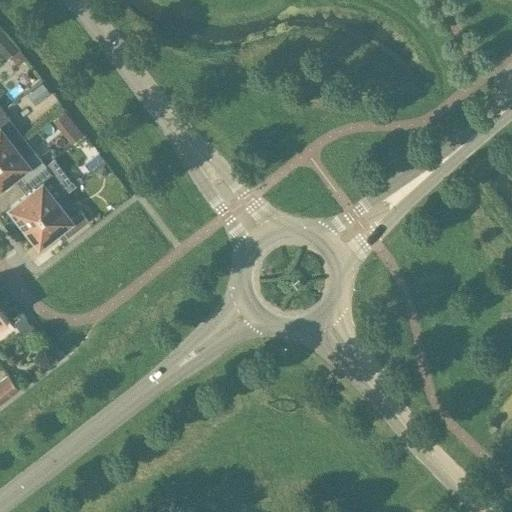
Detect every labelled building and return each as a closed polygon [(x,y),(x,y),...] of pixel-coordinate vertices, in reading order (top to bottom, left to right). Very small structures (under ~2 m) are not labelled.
[(0,45),(8,54),(16,46),(0,28),(0,45)] [(0,96),(29,70),(13,52),(0,64),(0,96)] [(38,101),(51,90),(45,83),(32,94),(38,101)] [(0,155),(24,137),(3,110),(0,112),(0,155)] [(60,134),(68,145),(82,134),(74,123),(60,134)] [(0,155),(0,185),(18,172),(24,180),(45,164),(24,137),(0,155)] [(32,190),(10,206),(25,225),(56,200),(65,192),(51,174),(52,173),(45,164),(24,180),(32,190)] [(25,225),(39,243),(61,227),(67,235),(88,220),(81,211),(71,219),(56,200),(25,225)] [(0,327),(11,320),(0,306),(0,327)] [(34,329),(23,315),(14,322),(25,337),(34,329)] [(0,403),(19,389),(8,374),(0,379),(0,403)]
